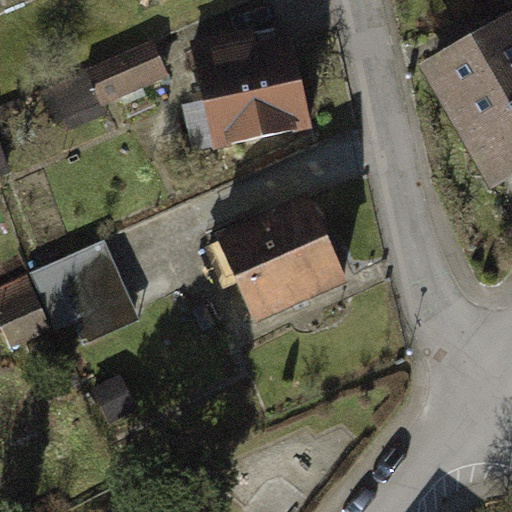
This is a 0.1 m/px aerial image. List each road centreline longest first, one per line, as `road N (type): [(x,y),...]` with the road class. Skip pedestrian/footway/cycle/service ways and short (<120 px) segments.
road 1 (residential): [(366,0),(448,316),(491,389)]
road 2 (residential): [(396,511),(491,389)]
